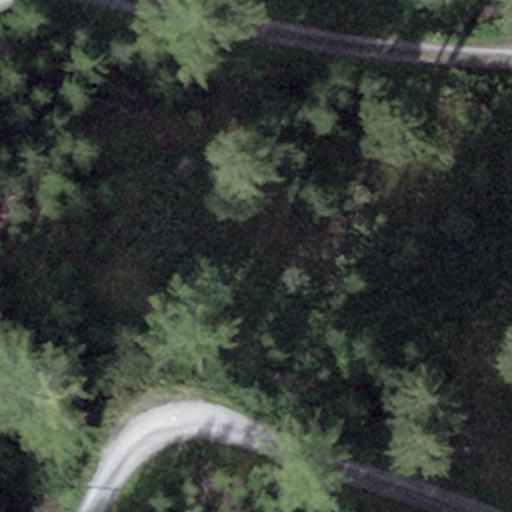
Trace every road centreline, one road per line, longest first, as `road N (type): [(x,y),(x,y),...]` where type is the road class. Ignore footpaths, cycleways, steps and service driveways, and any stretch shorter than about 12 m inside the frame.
road 1 (track): [(475,511),(219,420),(185,416),(156,419),(130,440),(88,511)]
road 2 (track): [(130,0),(351,46),(511,61)]
